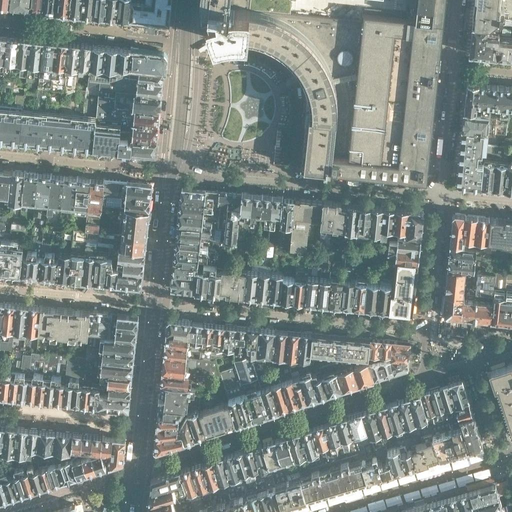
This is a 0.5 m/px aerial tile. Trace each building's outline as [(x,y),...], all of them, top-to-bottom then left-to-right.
[(31,8),(31,0),(20,0),(19,7),(31,8)] [(42,9),(42,0),(31,0),(31,8),(42,9)] [(57,11),(58,0),(42,0),(42,9),(57,11)] [(69,12),(70,0),(58,0),(57,11),(69,12)] [(70,0),(69,12),(81,13),(82,0),(70,0)] [(93,15),(94,0),(82,0),(81,13),(93,15)] [(105,16),(106,0),(94,0),(93,15),(105,16)] [(117,17),(118,0),(106,0),(105,16),(117,17)] [(129,18),(130,0),(118,0),(117,17),(129,18)] [(169,22),(170,0),(145,0),(130,0),(129,18),(169,22)] [(249,7),(249,0),(200,0),(201,3),(203,3),(208,4),(208,9),(209,9),(209,12),(211,16),(223,12),(227,11),(227,6),(246,8),(250,8),(250,7),(249,7)] [(249,0),(249,7),(250,7),(250,8),(265,10),(266,0),(249,0)] [(425,48),(426,35),(440,36),(440,35),(442,35),(445,0),(415,0),(413,18),(363,13),(363,20),(360,49),(359,57),(358,63),(357,72),(358,71),(360,71),(361,71),(363,71),(364,71),(366,72),(368,72),(369,73),(370,74),(371,76),(372,77),(372,78),(373,79),(373,81),(373,82),(373,83),(409,78),(437,80),(438,71),(437,71),(437,72),(434,71),(435,64),(436,58),(439,58),(438,58),(439,58),(440,56),(440,49),(425,48)] [(511,0),(474,0),(472,25),(473,25),(487,26),(495,27),(499,27),(504,23),(511,24),(511,0)] [(246,36),(246,8),(227,6),(227,11),(223,12),(231,36),(238,35),(246,36)] [(311,15),(265,10),(250,8),(246,8),(246,36),(253,37),(259,38),(265,40),(271,43),(277,46),(282,50),(287,54),(292,59),(309,39),(311,15)] [(223,12),(211,16),(207,17),(215,39),(223,37),(231,36),(223,12)] [(324,53),(328,17),(311,15),(309,39),(292,59),(296,64),(300,70),(301,69),(324,53)] [(343,47),(346,18),(328,17),(324,53),(329,50),(329,48),(333,48),(333,46),(343,47)] [(360,49),(363,20),(346,18),(343,47),(360,49)] [(511,43),(511,24),(504,23),(499,27),(495,27),(495,33),(486,33),(484,54),(485,54),(489,54),(511,56),(511,43)] [(484,54),(486,33),(487,26),(473,25),(472,25),(470,52),(484,54)] [(440,49),(442,35),(440,35),(440,36),(426,35),(425,48),(440,49)] [(16,62),(18,37),(7,36),(3,69),(10,69),(11,61),(16,62)] [(26,88),(26,80),(31,38),(18,37),(16,62),(14,79),(13,87),(25,88),(26,88)] [(41,64),(43,39),(31,38),(26,80),(33,81),(35,64),(41,64)] [(65,77),(68,42),(43,39),(41,64),(38,86),(66,89),(65,77)] [(75,90),(78,64),(80,43),(68,42),(65,77),(66,89),(66,94),(75,90)] [(90,68),(92,45),(92,44),(80,43),(78,64),(86,65),(85,69),(90,68)] [(104,68),(106,46),(92,45),(90,68),(89,75),(94,76),(94,74),(96,74),(97,67),(104,68)] [(116,75),(119,47),(106,46),(104,68),(110,68),(110,77),(112,77),(116,75)] [(307,80),(327,70),(337,64),(343,61),(358,63),(359,57),(360,49),(343,47),(333,46),(333,48),(329,48),(329,50),(324,53),(301,69),(300,70),(303,75),(304,78),(305,81),(307,80)] [(131,70),(131,66),(133,49),(119,47),(116,75),(124,72),(124,67),(128,67),(128,71),(131,70)] [(164,69),(165,56),(162,52),(133,49),(131,66),(140,66),(164,69)] [(356,87),(357,72),(358,63),(343,61),(337,64),(356,87)] [(356,87),(337,64),(327,70),(330,78),(331,80),(335,93),(355,95),(356,87)] [(163,81),(164,69),(140,66),(138,79),(163,81)] [(331,80),(330,78),(327,70),(307,80),(305,81),(305,82),(307,87),(309,86),(331,80)] [(429,154),(436,94),(421,92),(422,85),(436,86),(437,80),(409,78),(373,83),(373,82),(373,81),(373,79),(372,78),(372,77),(371,76),(370,74),(369,73),(368,72),(366,72),(364,71),(363,71),(361,71),(360,71),(358,71),(357,72),(356,87),(355,95),(353,112),(352,125),(350,138),(349,146),(359,147),(370,148),(381,149),(393,150),(403,151),(416,153),(429,154)] [(14,79),(8,79),(3,78),(2,86),(13,87),(14,79)] [(161,95),(163,81),(138,79),(137,92),(161,95)] [(335,93),(331,80),(309,86),(307,87),(309,94),(333,91),(333,92),(335,93)] [(93,148),(93,147),(96,117),(98,104),(99,88),(100,81),(86,86),(86,95),(74,93),(71,117),(69,145),(93,148)] [(476,111),(479,83),(478,83),(475,83),(468,82),(467,82),(467,83),(466,91),(466,92),(464,104),(464,105),(464,109),(464,110),(476,111)] [(496,105),(498,85),(497,85),(490,84),(491,84),(486,84),(479,83),(476,111),(490,112),(491,105),(496,105)] [(436,94),(436,86),(422,85),(421,92),(436,94)] [(511,106),(511,86),(509,86),(505,86),(498,85),(496,105),(500,106),(500,113),(504,114),(509,114),(510,107),(511,106)] [(114,90),(99,88),(98,104),(160,110),(161,95),(137,92),(120,90),(114,90)] [(353,112),(355,95),(335,93),(333,92),(333,91),(309,94),(309,100),(310,107),(353,112)] [(158,124),(160,110),(98,104),(96,117),(121,120),(131,121),(158,124)] [(352,125),(353,112),(310,107),(309,114),(309,120),(352,125)] [(0,138),(7,139),(10,111),(0,109),(0,138)] [(502,132),(504,114),(500,113),(490,112),(476,111),(464,110),(463,112),(464,112),(464,114),(463,114),(462,124),(463,124),(462,126),(462,128),(486,131),(502,132)] [(19,140),(22,112),(10,111),(7,139),(19,140)] [(32,141),(34,113),(22,112),(19,140),(32,141)] [(44,143),(47,114),(34,113),(32,141),(44,143)] [(56,144),(59,116),(47,114),(44,143),(56,144)] [(69,145),(71,117),(59,116),(56,144),(69,145)] [(120,136),(121,124),(121,120),(96,117),(93,147),(118,150),(120,136)] [(350,138),(352,125),(309,120),(307,133),(350,138)] [(157,139),(158,124),(131,121),(130,125),(121,124),(120,136),(132,137),(157,139)] [(485,142),(486,131),(462,128),(461,139),(485,142)] [(349,151),(349,146),(350,138),(307,133),(306,146),(349,151)] [(130,151),(132,137),(120,136),(118,150),(130,151)] [(155,153),(157,139),(132,137),(130,151),(155,153)] [(496,153),(497,145),(484,144),(485,142),(461,139),(458,161),(483,163),(483,160),(484,157),(484,152),(496,153)] [(328,170),(328,166),(329,156),(348,158),(349,151),(306,146),(304,167),(328,170)] [(357,173),(359,147),(349,146),(349,151),(348,158),(347,172),(357,173)] [(367,174),(370,148),(359,147),(357,173),(367,174)] [(378,175),(381,149),(370,148),(367,174),(378,175)] [(390,176),(393,150),(381,149),(378,175),(380,175),(390,176)] [(401,177),(403,151),(393,150),(390,176),(401,177)] [(413,179),(416,153),(403,151),(401,177),(413,179)] [(427,174),(429,154),(416,153),(413,179),(426,180),(427,174)] [(347,172),(348,158),(329,156),(328,166),(331,167),(336,168),(336,170),(347,172)] [(228,168),(229,158),(205,157),(204,166),(228,168)] [(492,187),(495,161),(483,160),(483,163),(482,168),(482,173),(481,186),(492,187)] [(482,168),(483,163),(458,161),(457,171),(482,173),(482,168)] [(504,188),(507,162),(495,161),(492,187),(504,188)] [(0,198),(8,199),(11,169),(0,168),(0,198)] [(22,200),(25,171),(11,169),(8,199),(22,200)] [(35,202),(38,172),(25,171),(22,200),(35,202)] [(481,186),(482,173),(457,171),(457,179),(456,179),(456,180),(456,181),(457,181),(459,183),(459,184),(469,185),(472,185),(481,186)] [(47,214),(51,173),(38,172),(35,202),(34,211),(39,211),(40,202),(44,202),(42,205),(41,214),(47,214)] [(61,204),(64,175),(51,173),(47,214),(53,215),(53,206),(52,203),(61,204)] [(74,205),(77,176),(64,175),(61,204),(74,205)] [(88,207),(90,177),(77,176),(74,205),(74,214),(79,215),(80,209),(79,206),(88,207)] [(102,197),(103,191),(104,178),(90,177),(88,207),(87,213),(92,214),(91,222),(86,221),(85,229),(99,230),(98,231),(102,231),(103,218),(100,217),(102,199),(102,197)] [(151,196),(152,185),(152,183),(119,180),(104,178),(103,191),(151,196)] [(213,202),(214,193),(218,194),(219,190),(185,186),(184,186),(183,186),(184,187),(182,188),(181,188),(181,189),(182,189),(180,199),(213,202)] [(236,241),(239,212),(241,192),(237,192),(219,190),(218,194),(217,203),(220,203),(227,204),(227,205),(231,205),(230,213),(227,213),(225,228),(224,240),(236,241)] [(149,208),(151,196),(103,191),(102,197),(125,199),(123,201),(123,204),(125,206),(149,208)] [(249,225),(249,222),(252,193),(242,192),(241,192),(239,212),(245,213),(244,221),(245,221),(244,224),(249,225)] [(260,214),(262,194),(261,194),(252,193),(249,222),(255,222),(255,214),(260,214)] [(269,224),(272,195),(263,194),(262,194),(260,214),(265,215),(264,223),(269,224)] [(281,216),(283,196),(282,196),(272,195),(269,224),(274,224),(275,216),(281,216)] [(290,246),(295,197),(283,196),(281,216),(278,239),(278,245),(290,246)] [(307,248),(309,219),(312,219),(312,222),(321,223),(323,200),(295,197),(290,246),(296,247),(307,248)] [(212,214),(213,202),(180,199),(179,211),(212,214)] [(345,228),(347,203),(347,202),(346,202),(346,203),(333,201),(332,201),(324,200),(323,200),(321,223),(320,227),(327,228),(327,231),(345,233),(345,228)] [(357,229),(359,204),(359,203),(359,204),(348,203),(348,202),(347,202),(347,203),(345,228),(357,229)] [(369,230),(371,205),(359,204),(357,229),(369,230)] [(381,231),(383,206),(371,205),(369,230),(381,231)] [(146,236),(149,208),(125,206),(122,233),(146,236)] [(393,229),(395,207),(383,206),(381,231),(380,234),(386,235),(387,228),(393,229)] [(407,230),(409,208),(395,207),(393,229),(403,230),(407,230)] [(419,248),(423,211),(421,210),(421,209),(409,208),(407,230),(403,230),(403,234),(397,234),(397,240),(388,239),(387,251),(396,252),(395,257),(418,259),(419,248)] [(210,227),(212,214),(179,211),(178,224),(210,227)] [(475,239),(477,215),(465,214),(455,213),(456,213),(455,213),(454,213),(455,213),(453,215),(453,214),(453,215),(452,224),(452,225),(452,229),(451,229),(450,238),(451,238),(450,242),(450,243),(469,245),(469,243),(465,243),(466,238),(475,239)] [(486,240),(489,217),(477,215),(475,239),(486,240)] [(511,218),(489,217),(486,240),(499,241),(498,246),(511,246),(511,218)] [(0,270),(21,273),(23,254),(23,249),(26,224),(0,221),(0,270)] [(210,234),(210,227),(178,224),(177,235),(200,238),(200,235),(200,233),(210,234)] [(224,240),(225,228),(215,227),(215,233),(220,233),(219,240),(224,240)] [(93,280),(96,253),(97,245),(97,243),(86,242),(86,239),(97,240),(98,231),(99,230),(85,229),(74,228),(71,251),(69,278),(93,280)] [(109,246),(110,232),(102,231),(98,231),(97,240),(97,243),(97,245),(109,246)] [(355,240),(356,232),(347,231),(347,240),(355,240)] [(146,236),(122,233),(116,233),(115,246),(145,249),(146,236)] [(224,240),(219,240),(208,238),(200,238),(177,235),(175,247),(223,252),(224,240)] [(259,254),(260,245),(260,244),(249,242),(248,253),(259,254)] [(476,246),(469,245),(450,243),(449,255),(475,258),(476,246)] [(57,277),(59,250),(60,245),(51,244),(50,251),(48,276),(57,277)] [(271,255),(272,246),(260,245),(259,254),(271,255)] [(142,282),(143,272),(118,269),(118,266),(117,263),(118,257),(144,260),(145,249),(115,246),(109,246),(108,255),(105,282),(139,285),(142,282)] [(198,263),(198,256),(207,257),(206,264),(210,265),(222,266),(223,252),(175,247),(174,261),(195,263),(198,263)] [(306,272),(308,248),(307,248),(296,247),(294,271),(306,272)] [(29,274),(32,249),(27,249),(27,255),(23,254),(21,273),(29,274)] [(39,275),(41,256),(36,255),(36,250),(32,249),(29,274),(39,275)] [(331,269),(332,250),(323,249),(321,268),(331,269)] [(69,278),(71,251),(59,250),(57,277),(69,278)] [(105,282),(108,255),(104,254),(104,251),(100,250),(99,254),(96,253),(93,280),(105,282)] [(48,276),(50,251),(46,251),(45,256),(41,256),(39,275),(48,276)] [(340,304),(342,278),(343,267),(355,268),(356,265),(357,255),(345,254),(341,253),(341,261),(333,260),(332,269),(331,269),(330,277),(328,303),(340,304)] [(473,270),(475,258),(449,255),(447,267),(465,269),(473,270)] [(143,272),(143,264),(144,260),(118,257),(117,263),(118,266),(118,269),(143,272)] [(413,306),(417,264),(418,259),(395,257),(394,257),(391,283),(389,309),(409,311),(412,311),(413,306)] [(196,290),(198,269),(195,269),(195,263),(174,261),(174,263),(171,288),(188,289),(196,290)] [(207,291),(210,265),(206,264),(202,264),(202,270),(198,269),(196,290),(207,291)] [(219,292),(222,266),(210,265),(207,291),(219,292)] [(244,295),(246,269),(239,268),(239,267),(222,266),(219,292),(244,295)] [(462,298),(465,269),(447,267),(443,309),(444,311),(447,315),(460,316),(474,317),(475,306),(473,306),(474,299),(462,298)] [(256,296),(258,270),(246,269),(244,295),(256,296)] [(267,297),(270,271),(258,270),(256,296),(267,297)] [(489,285),(490,279),(494,280),(495,272),(478,270),(475,291),(485,292),(493,293),(494,285),(489,285)] [(279,298),(282,276),(282,272),(270,271),(267,297),(279,298)] [(511,321),(511,294),(505,294),(507,273),(495,272),(494,280),(494,285),(493,293),(490,319),(511,321)] [(304,301),(306,275),(304,275),(304,277),(294,277),(291,299),(304,301)] [(328,303),(330,277),(306,275),(304,301),(326,303),(328,303)] [(291,299),(294,277),(282,276),(279,298),(291,299)] [(352,305),(354,279),(342,278),(340,304),(352,305)] [(364,307),(367,281),(354,279),(352,305),(364,307)] [(376,308),(378,282),(367,281),(364,307),(376,308)] [(389,309),(391,283),(378,282),(376,308),(389,309)] [(490,319),(493,293),(485,292),(484,300),(474,299),(473,306),(475,306),(474,317),(490,319)] [(13,329),(15,303),(3,301),(0,328),(9,328),(7,341),(0,340),(0,347),(4,348),(11,348),(13,329)] [(24,330),(27,304),(15,303),(13,329),(24,330)] [(38,331),(40,305),(27,304),(24,330),(38,331)] [(62,336),(65,308),(40,305),(38,331),(37,333),(62,336)] [(88,330),(90,310),(65,308),(62,336),(87,338),(87,333),(88,330)] [(97,331),(100,311),(90,310),(88,330),(97,331)] [(134,350),(136,338),(107,335),(108,323),(109,312),(100,311),(97,331),(97,334),(87,333),(87,338),(86,345),(88,345),(134,350)] [(137,326),(138,317),(138,315),(135,314),(117,312),(111,312),(109,312),(108,323),(137,326)] [(190,334),(192,320),(170,317),(170,318),(168,320),(167,326),(166,331),(189,334),(190,334)] [(201,339),(203,321),(192,320),(190,334),(190,338),(191,338),(190,348),(192,348),(200,349),(201,343),(201,339)] [(211,356),(214,322),(203,321),(201,339),(201,343),(208,344),(206,358),(211,358),(211,356)] [(223,345),(225,323),(214,322),(211,356),(222,354),(223,348),(216,347),(216,344),(223,345)] [(136,338),(137,326),(108,323),(107,335),(136,338)] [(234,345),(236,324),(225,323),(223,345),(229,346),(227,347),(226,353),(233,352),(233,351),(234,345)] [(461,336),(472,336),(473,324),(461,323),(461,336)] [(244,345),(246,325),(236,324),(234,345),(242,346),(242,348),(233,351),(233,352),(232,355),(234,360),(247,356),(244,345)] [(257,352),(260,326),(246,325),(244,345),(247,356),(250,355),(257,356),(257,352)] [(273,354),(276,328),(260,326),(257,352),(273,354)] [(285,355),(288,329),(276,328),(273,354),(285,355)] [(297,357),(300,331),(288,329),(285,355),(297,357)] [(188,345),(189,334),(166,331),(165,343),(188,345)] [(310,350),(312,332),(300,331),(297,357),(309,358),(309,357),(310,350)] [(370,337),(312,332),(310,350),(355,355),(355,358),(367,359),(368,353),(370,337)] [(379,354),(380,338),(370,337),(368,353),(379,354)] [(389,355),(391,339),(380,338),(379,354),(389,355)] [(408,361),(409,343),(410,341),(391,339),(389,355),(389,358),(408,361)] [(186,356),(187,348),(188,345),(165,343),(164,354),(186,356)] [(133,361),(134,350),(88,345),(87,357),(102,358),(133,361)] [(12,357),(13,348),(11,348),(4,348),(3,356),(12,357)] [(21,358),(21,353),(22,349),(13,348),(12,357),(21,358)] [(199,358),(200,349),(192,348),(191,357),(199,358)] [(35,398),(39,355),(40,353),(30,352),(30,354),(30,359),(28,378),(26,397),(35,398)] [(57,362),(58,353),(49,352),(49,354),(48,361),(57,362)] [(45,399),(46,380),(48,361),(49,354),(41,353),(41,355),(39,355),(35,398),(45,399)] [(60,381),(60,375),(58,375),(59,362),(66,363),(67,354),(58,353),(57,362),(55,375),(53,400),(62,401),(64,381),(60,381)] [(84,368),(85,356),(67,354),(66,363),(64,381),(62,401),(80,402),(82,383),(82,378),(83,374),(84,368)] [(198,364),(186,363),(186,356),(164,354),(162,369),(162,371),(185,373),(189,374),(197,375),(198,364)] [(259,382),(255,370),(250,355),(247,356),(234,360),(236,365),(219,371),(225,389),(241,384),(252,418),(268,413),(260,387),(259,382)] [(132,373),(133,361),(102,358),(87,357),(85,356),(84,368),(95,369),(132,373)] [(26,397),(28,378),(30,359),(21,358),(20,371),(17,396),(26,397)] [(393,372),(389,359),(388,359),(379,361),(384,375),(393,372)] [(407,368),(407,367),(408,361),(389,359),(393,372),(406,368),(407,368)] [(366,381),(359,360),(357,360),(358,364),(353,365),(358,383),(366,381)] [(374,379),(369,363),(368,361),(364,362),(363,360),(359,360),(366,381),(374,379)] [(358,383),(353,365),(351,361),(335,362),(337,370),(343,388),(358,383)] [(384,375),(379,361),(369,363),(374,379),(384,375)] [(511,362),(505,364),(506,365),(491,369),(490,369),(511,436),(511,435),(511,362)] [(269,379),(266,369),(264,364),(255,370),(259,382),(269,379)] [(278,368),(282,381),(289,405),(289,406),(291,405),(293,404),(293,405),(293,404),(297,403),(299,402),(294,384),(288,367),(278,368)] [(131,384),(132,373),(95,369),(94,375),(83,374),(82,378),(91,379),(99,381),(107,382),(131,384)] [(0,394),(9,395),(10,376),(11,371),(7,370),(6,376),(1,375),(0,389),(0,394)] [(343,388),(337,370),(321,375),(327,393),(328,393),(342,389),(343,388)] [(17,396),(20,371),(15,371),(15,377),(10,376),(9,395),(17,396)] [(184,383),(185,373),(162,371),(161,381),(184,384),(184,383)] [(319,396),(312,373),(311,372),(300,375),(300,377),(307,400),(319,396)] [(327,393),(321,375),(317,377),(316,372),(312,373),(319,396),(327,393)] [(53,400),(55,375),(51,374),(51,380),(46,380),(45,399),(53,400)] [(201,385),(202,376),(197,375),(189,374),(188,384),(200,385),(201,385)] [(307,400),(300,377),(297,378),(298,383),(294,384),(299,402),(307,400)] [(469,402),(462,380),(461,379),(460,379),(448,383),(457,408),(461,407),(460,405),(469,402)] [(130,395),(131,384),(107,382),(99,381),(99,385),(98,392),(130,395)] [(180,427),(187,413),(198,410),(196,403),(199,402),(196,393),(205,393),(203,386),(201,385),(200,385),(188,384),(184,383),(184,384),(161,381),(159,404),(158,414),(154,446),(154,447),(155,448),(156,448),(157,449),(181,441),(182,441),(182,440),(184,440),(184,439),(180,427)] [(289,405),(282,381),(271,384),(279,409),(280,409),(279,409),(281,408),(287,406),(288,406),(289,405)] [(97,404),(98,392),(99,385),(82,383),(80,402),(97,404)] [(457,410),(457,408),(448,383),(439,386),(448,414),(453,413),(453,411),(457,410)] [(252,418),(241,384),(225,389),(228,398),(235,419),(236,422),(235,422),(235,423),(252,418)] [(279,409),(271,384),(260,387),(268,413),(277,410),(278,409),(279,409)] [(448,414),(439,386),(430,389),(438,416),(440,415),(440,417),(439,418),(440,422),(449,419),(448,414)] [(438,416),(430,389),(420,392),(427,417),(428,419),(438,416)] [(128,407),(130,395),(98,392),(97,404),(128,407)] [(427,417),(420,392),(408,396),(416,421),(427,417)] [(422,441),(420,434),(416,421),(408,396),(397,399),(410,445),(422,441)] [(235,419),(228,398),(217,402),(217,403),(198,410),(206,433),(233,424),(233,423),(232,423),(231,420),(235,419)] [(408,436),(397,399),(385,403),(393,428),(397,440),(408,436)] [(472,413),(469,402),(460,405),(461,407),(457,408),(457,410),(459,416),(460,417),(473,413),(472,413)] [(393,428),(385,403),(374,406),(381,431),(393,428)] [(381,431),(374,406),(362,410),(368,430),(371,440),(375,439),(373,434),(381,431)] [(206,433),(198,410),(187,413),(194,437),(206,433)] [(367,458),(361,439),(358,440),(356,434),(368,430),(362,410),(362,411),(360,411),(359,411),(350,414),(349,414),(348,415),(348,414),(347,415),(353,435),(358,453),(361,460),(365,459),(367,458)] [(194,437),(187,413),(180,427),(184,439),(187,438),(188,439),(194,437)] [(476,424),(473,414),(473,413),(460,417),(463,428),(476,424)] [(353,435),(347,415),(346,415),(341,417),(336,418),(335,419),(344,446),(348,445),(346,437),(353,435)] [(463,428),(460,417),(459,416),(449,419),(459,451),(469,448),(463,428)] [(344,446),(335,419),(335,418),(328,421),(324,422),(323,422),(332,450),(334,450),(338,449),(341,458),(347,456),(344,446)] [(449,419),(440,422),(450,454),(459,451),(449,419)] [(332,450),(323,422),(312,426),(323,463),(337,459),(334,450),(332,450)] [(450,454),(440,422),(430,425),(431,430),(439,457),(450,454)] [(482,443),(480,435),(476,424),(463,428),(469,448),(473,447),(481,445),(483,444),(482,443)] [(14,452),(16,426),(4,425),(2,451),(14,452)] [(26,454),(28,427),(16,426),(14,452),(26,454)] [(323,463),(312,426),(299,430),(307,453),(311,467),(318,464),(323,463)] [(36,447),(38,428),(28,427),(26,454),(31,454),(32,447),(36,447)] [(44,452),(47,429),(38,428),(36,447),(40,448),(40,452),(44,452)] [(53,449),(55,430),(47,429),(44,452),(49,453),(49,449),(53,449)] [(81,456),(80,452),(70,453),(72,432),(55,430),(53,449),(53,455),(61,480),(77,475),(87,472),(82,456),(81,456)] [(307,453),(299,430),(287,434),(294,457),(307,453)] [(439,457),(431,430),(420,434),(422,441),(428,460),(439,457)] [(80,452),(82,433),(72,432),(70,453),(80,452)] [(90,449),(92,434),(82,433),(80,452),(90,451),(90,449)] [(101,450),(102,435),(92,434),(90,449),(101,450)] [(294,457),(287,434),(274,438),(281,461),(294,457)] [(123,460),(125,437),(102,435),(101,450),(106,465),(109,464),(123,460)] [(281,461),(274,438),(262,442),(271,473),(281,504),(293,501),(286,475),(281,461)] [(428,460),(422,441),(410,445),(411,448),(416,464),(428,460)] [(271,473),(262,442),(253,445),(259,468),(262,476),(271,473)] [(416,464),(411,448),(407,449),(406,444),(398,446),(405,467),(416,464)] [(259,468),(253,445),(243,448),(252,475),(255,474),(254,470),(259,468)] [(405,467),(398,446),(387,450),(389,456),(393,471),(405,467)] [(252,475),(243,448),(234,451),(241,472),(245,471),(247,476),(252,475)] [(106,465),(101,450),(91,453),(96,469),(106,465)] [(241,472),(234,451),(223,454),(230,478),(241,474),(240,473),(241,472)] [(96,469),(91,453),(82,456),(87,472),(96,469)] [(366,479),(361,460),(358,453),(347,456),(341,458),(337,459),(323,463),(318,464),(326,491),(366,479)] [(230,478),(223,454),(212,457),(220,481),(230,478)] [(61,480),(53,455),(44,456),(45,460),(53,483),(61,480)] [(382,474),(378,460),(372,456),(373,460),(366,462),(365,459),(361,460),(366,479),(382,474)] [(393,471),(389,456),(378,460),(382,474),(393,471)] [(45,485),(39,467),(34,469),(31,457),(26,458),(29,469),(35,488),(45,485)] [(220,481),(212,457),(201,461),(211,492),(216,490),(218,490),(216,482),(220,481)] [(27,491),(19,466),(16,459),(13,459),(0,460),(0,467),(2,472),(10,496),(27,491)] [(53,483),(45,460),(42,461),(44,466),(39,467),(45,485),(53,483)] [(211,492),(201,461),(191,464),(198,488),(201,487),(204,494),(208,493),(211,492)] [(198,488),(191,464),(180,468),(189,496),(193,495),(191,490),(198,488)] [(318,464),(311,467),(298,470),(299,471),(306,497),(313,495),(319,493),(326,491),(318,464)] [(35,488),(29,469),(25,470),(23,465),(19,466),(27,491),(35,488)] [(149,490),(175,483),(177,482),(179,486),(183,501),(189,499),(189,496),(180,468),(154,476),(153,476),(152,477),(152,478),(151,479),(151,480),(150,481),(151,481),(154,480),(153,485),(151,485),(150,485),(149,490)] [(306,497),(299,471),(286,475),(293,501),(306,497)] [(10,496),(2,472),(0,472),(0,496),(1,499),(10,496)] [(281,504),(271,473),(262,476),(264,483),(266,489),(271,507),(281,504)] [(264,483),(262,476),(252,479),(254,486),(264,483)] [(256,492),(254,486),(252,479),(243,482),(251,511),(254,511),(261,510),(256,492)] [(251,511),(243,482),(233,485),(241,511),(251,511)] [(474,511),(479,511),(481,511),(501,506),(498,495),(495,483),(495,482),(494,482),(468,490),(474,511)] [(185,507),(183,501),(179,486),(176,486),(175,483),(149,490),(148,500),(149,500),(149,502),(148,502),(147,511),(170,511),(171,511),(183,508),(185,507)] [(241,511),(233,485),(225,487),(227,494),(229,499),(232,511),(241,511)] [(227,494),(225,487),(218,490),(216,490),(218,497),(227,494)] [(271,507),(266,489),(256,492),(261,510),(271,507)] [(222,511),(220,501),(218,497),(216,490),(211,492),(208,493),(212,508),(213,511),(222,511)] [(474,511),(468,490),(456,494),(454,494),(447,496),(447,497),(436,499),(440,511),(474,511)] [(112,499),(109,492),(102,494),(104,502),(112,499)] [(203,511),(202,507),(199,496),(191,498),(195,511),(203,511)] [(195,511),(191,498),(189,499),(183,501),(185,507),(183,508),(184,511),(195,511)] [(232,511),(229,499),(220,501),(222,511),(232,511)] [(440,511),(436,499),(426,503),(428,511),(440,511)] [(77,511),(76,504),(75,502),(73,502),(49,510),(49,511),(77,511)] [(428,511),(426,503),(415,506),(416,511),(428,511)]
